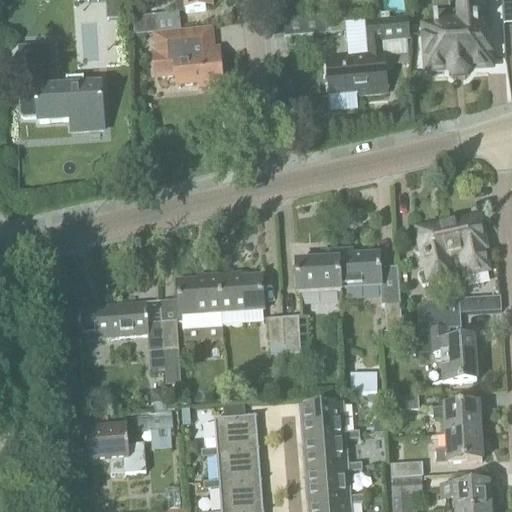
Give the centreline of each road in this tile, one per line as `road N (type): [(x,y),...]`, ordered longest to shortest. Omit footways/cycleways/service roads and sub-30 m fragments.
road 1 (tertiary): [(21,245),(272,188)]
road 2 (tertiary): [(272,188),(498,135)]
road 3 (residential): [(21,245),(35,439)]
road 4 (residential): [(272,188),(255,0)]
road 5 (residential): [(511,322),(498,135)]
